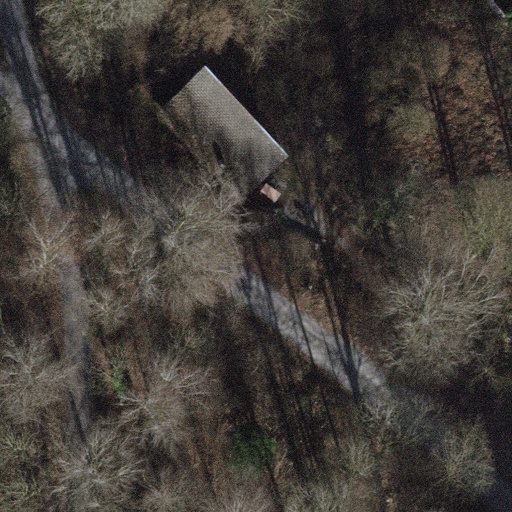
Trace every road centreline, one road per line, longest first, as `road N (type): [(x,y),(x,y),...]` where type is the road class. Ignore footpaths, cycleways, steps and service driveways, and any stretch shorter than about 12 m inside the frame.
road 1 (track): [(511,488),(350,351),(0,90)]
road 2 (track): [(80,511),(43,129),(10,0)]
